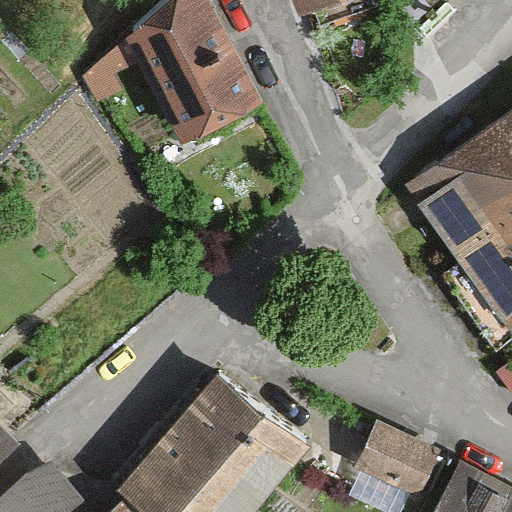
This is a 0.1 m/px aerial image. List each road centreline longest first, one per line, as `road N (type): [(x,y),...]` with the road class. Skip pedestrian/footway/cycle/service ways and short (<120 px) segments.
road 1 (residential): [(0,482),(328,198)]
road 2 (residential): [(328,198),(511,405)]
road 3 (residential): [(511,33),(328,198)]
road 4 (residential): [(254,0),(328,198)]
